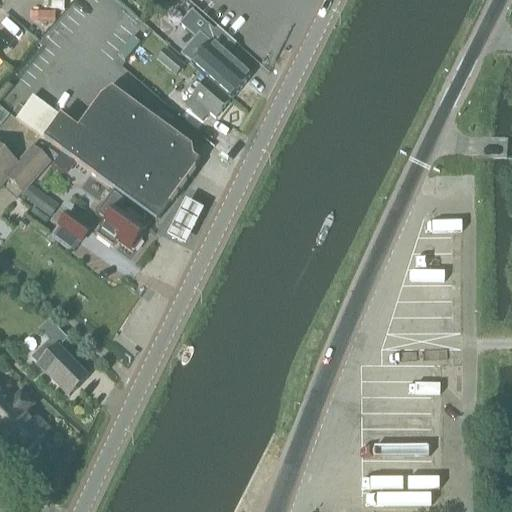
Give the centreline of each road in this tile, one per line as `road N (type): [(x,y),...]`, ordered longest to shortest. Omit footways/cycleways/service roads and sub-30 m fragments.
road 1 (secondary): [(81,511),(329,0)]
road 2 (tertiary): [(276,511),(340,342),(497,0)]
road 3 (unknown): [(249,164),(99,52)]
